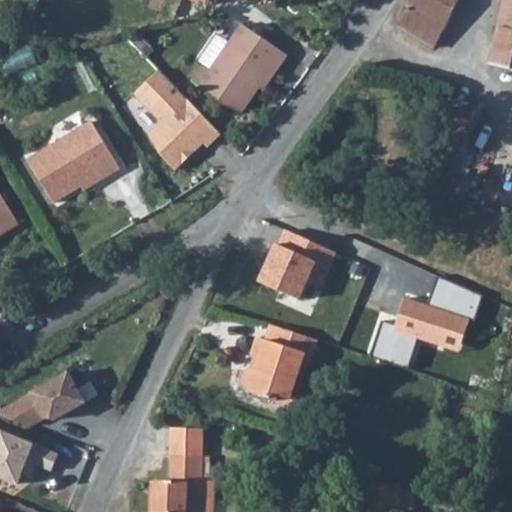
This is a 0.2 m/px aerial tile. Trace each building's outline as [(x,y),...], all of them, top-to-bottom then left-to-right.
[(409,0),(406,5),(410,8),(399,26),(422,39),(445,0),(409,0)] [(511,0),(504,0),(489,66),(511,72),(511,0)] [(238,115),(257,87),(271,65),(276,69),(285,55),(281,52),(239,25),(196,86),(238,115)] [(12,73),(39,62),(32,45),(5,57),(12,73)] [(174,176),(217,139),(157,73),(130,97),(156,127),(144,139),(174,176)] [(452,100),(438,142),(463,150),(476,109),(452,100)] [(51,205),(77,188),(100,175),(103,179),(118,171),(89,123),(25,162),(51,205)] [(0,236),(16,226),(0,199),(0,236)] [(273,244),(258,283),(302,301),(315,268),(325,272),(333,251),(284,231),(278,246),(273,244)] [(429,307),(401,298),(392,327),(378,323),(367,359),(404,370),(412,342),(456,356),(467,319),(474,321),(482,296),(440,278),(429,307)] [(322,338),(275,322),(269,337),(265,335),(258,354),(264,357),(261,365),(257,364),(253,364),(248,367),(245,370),(243,375),(244,381),(246,385),(251,389),(279,398),(281,392),(297,398),(313,353),(315,354),(322,338)] [(0,409),(0,413),(27,425),(43,416),(52,418),(82,400),(65,371),(0,409)] [(176,454),(193,455),(207,456),(208,429),(176,427),(176,454)] [(0,479),(1,480),(18,487),(22,477),(29,479),(35,467),(51,474),(59,454),(0,431),(0,479)] [(153,481),(152,511),(167,511),(201,511),(202,496),(193,455),(176,454),(173,454),(172,481),(153,481)] [(207,456),(193,455),(202,496),(201,511),(216,511),(217,483),(208,483),(209,456),(207,456)] [(351,485),(349,511),(364,511),(389,511),(392,488),(351,485)]
